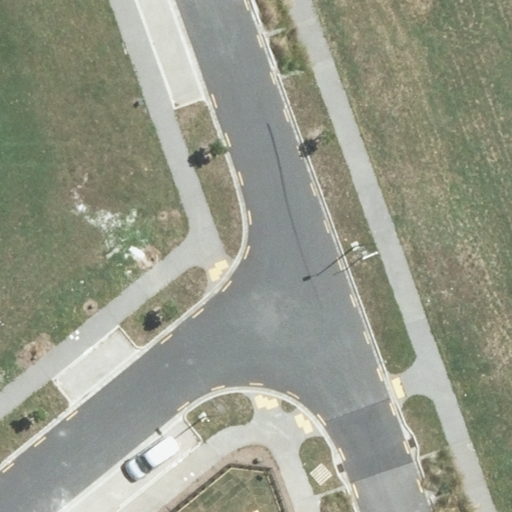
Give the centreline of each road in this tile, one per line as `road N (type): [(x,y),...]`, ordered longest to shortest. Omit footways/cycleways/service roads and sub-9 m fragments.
road 1 (residential): [(284,252),(0,479)]
road 2 (residential): [(284,252),(384,511)]
road 3 (residential): [(202,0),(284,252)]
